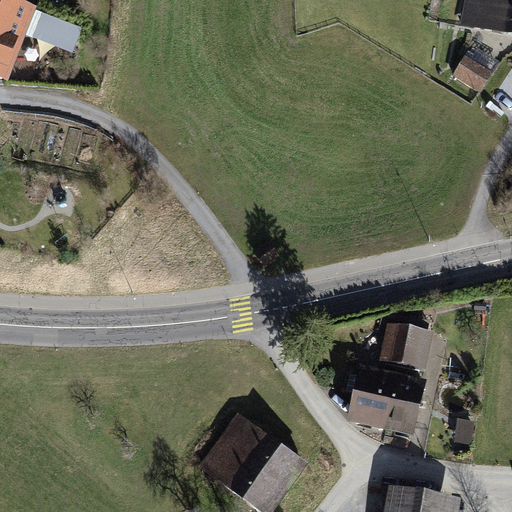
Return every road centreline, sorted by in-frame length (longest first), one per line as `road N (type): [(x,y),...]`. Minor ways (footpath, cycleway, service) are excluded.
road 1 (tertiary): [(0,324),(93,329),(240,316),(511,257)]
road 2 (track): [(479,264),(476,212),(511,137)]
